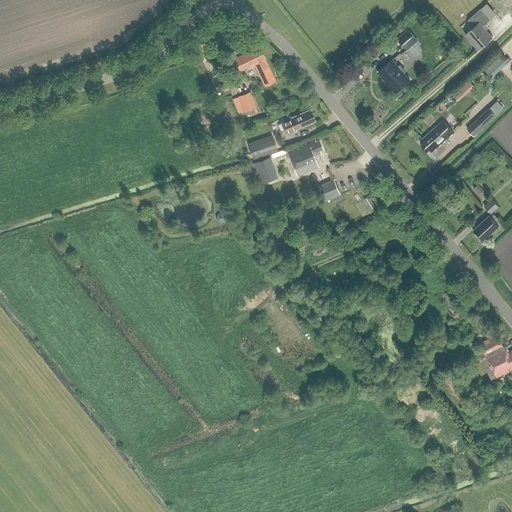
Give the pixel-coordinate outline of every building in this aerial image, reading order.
[(490,0),(488,2),(500,18),(511,8),(511,2),(510,0),(490,0)] [(492,38),(482,27),(490,20),(480,9),(468,20),(474,27),(465,34),(478,49),(492,38)] [(408,30),(397,39),(406,49),(417,39),(408,30)] [(250,67),(254,65),(260,78),(271,73),(264,60),(265,60),(259,48),(230,62),(236,74),(246,69),(245,67),(249,65),(250,67)] [(402,72),(404,70),(400,65),(398,67),(392,60),(378,73),(389,86),(395,93),(410,80),(402,72)] [(457,101),(475,87),(471,82),(461,90),(462,91),(454,97),(457,101)] [(250,93),(239,97),(238,97),(244,112),(255,107),(250,93)] [(474,137),(496,116),(489,108),(466,129),(474,137)] [(310,110),(290,118),(289,117),(281,120),(282,122),(280,123),(284,131),(286,130),(288,135),(296,131),(295,130),(314,121),(310,110)] [(446,139),(453,132),(443,121),(435,128),(435,127),(421,141),(423,143),(421,145),(427,152),(429,150),(432,152),(446,139)] [(248,144),(253,159),(276,151),(271,136),(248,144)] [(287,152),(294,169),(305,164),(307,171),(317,167),(316,163),(313,157),(320,154),(319,151),(322,150),(319,142),(315,143),(314,140),(300,146),(300,147),(287,152)] [(254,164),(257,173),(260,181),(276,175),(270,158),(254,164)] [(326,201),(340,194),(334,180),(319,186),(326,201)] [(478,185),(474,189),(479,194),(483,190),(478,185)] [(499,206),(492,199),(485,206),(492,213),(499,206)] [(225,216),(223,213),(219,213),(216,216),(216,220),(218,223),(222,223),(225,220),(225,216)] [(490,218),(489,216),(473,230),(483,241),(498,226),(495,223),(498,220),(493,215),(490,218)] [(446,310),(455,322),(466,313),(448,290),(439,297),(448,309),(446,310)] [(511,350),(508,353),(505,346),(503,348),(497,335),(479,344),(481,348),(469,354),(471,359),(478,355),(481,362),(486,359),(496,378),(511,369),(511,350)] [(476,394),(454,365),(434,381),(462,417),(470,411),(464,403),(476,394)]
